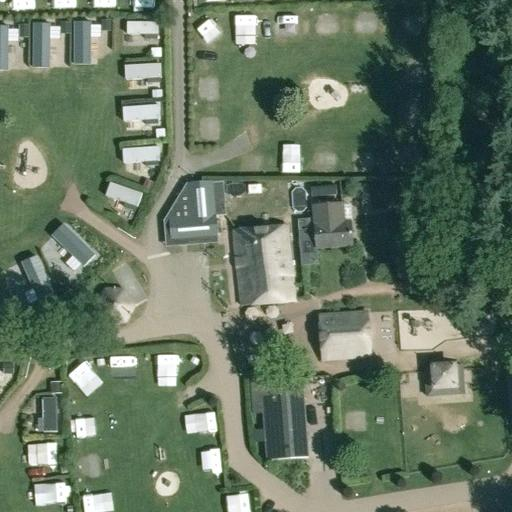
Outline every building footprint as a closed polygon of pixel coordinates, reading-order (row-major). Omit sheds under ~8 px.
[(237,17),(237,38),(254,37),(254,17),(237,17)] [(275,40),(296,40),(297,18),(276,17),(275,40)] [(315,39),(336,40),(337,19),(316,18),(315,39)] [(375,41),(376,19),(355,19),(355,40),(375,41)] [(109,21),(101,21),(101,33),(109,33),(109,21)] [(89,58),(89,22),(76,22),(76,58),(89,58)] [(129,35),(157,35),(157,24),(129,23),(129,35)] [(49,24),(35,24),(35,68),(49,68),(49,24)] [(67,24),(59,24),(59,35),(67,35),(67,24)] [(161,49),(151,49),(151,58),(161,58),(161,49)] [(161,79),(160,65),(125,66),(125,80),(161,79)] [(207,80),(195,80),(194,105),(206,105),(207,80)] [(301,95),(306,113),(323,109),(318,90),(301,95)] [(162,91),(151,91),(152,100),(162,100),(162,91)] [(160,121),(159,107),(124,109),(125,122),(160,121)] [(195,141),(214,142),(215,121),(196,120),(195,141)] [(159,162),(158,149),(123,150),(124,164),(159,162)] [(261,177),(260,155),(237,156),(237,177),(261,177)] [(188,221),(169,222),(170,243),(217,239),(216,219),(227,218),(226,206),(225,183),(213,184),(185,186),(188,221)] [(402,189),(392,193),(396,204),(406,200),(402,189)] [(457,222),(483,221),(483,205),(456,206),(457,222)] [(316,251),(352,249),(350,224),(342,224),(341,207),(313,208),(316,251)] [(233,232),(241,309),(295,303),(286,226),(233,232)] [(96,261),(104,250),(76,230),(68,241),(96,261)] [(297,233),(299,249),(314,247),(311,231),(297,233)] [(69,295),(79,285),(54,260),(44,269),(69,295)] [(102,292),(96,304),(95,307),(95,310),(96,313),(101,323),(104,326),(107,327),(120,326),(123,326),(125,325),(127,323),(134,311),(134,308),(134,306),(126,292),(124,290),(121,289),(107,289),(104,290),(102,292)] [(14,318),(14,308),(5,308),(4,318),(14,318)] [(371,360),(368,311),(317,315),(321,363),(371,360)] [(400,318),(402,359),(424,358),(423,344),(411,344),(410,318),(400,318)] [(155,346),(154,386),(176,386),(176,347),(155,346)] [(128,387),(127,356),(110,356),(111,388),(128,387)] [(464,395),(462,365),(457,366),(456,363),(429,364),(429,368),(424,368),(426,398),(464,395)] [(12,375),(13,365),(3,364),(3,375),(12,375)] [(81,364),(67,377),(84,394),(98,381),(81,364)] [(260,460),(303,461),(304,392),(261,392),(260,460)] [(55,436),(55,402),(42,403),(43,437),(55,436)] [(196,415),(196,438),(215,438),(216,416),(196,415)] [(364,416),(342,415),(342,434),(364,434),(364,416)] [(73,419),(73,441),(103,440),(103,418),(73,419)] [(313,441),(316,468),(327,467),(324,440),(313,441)] [(58,446),(28,448),(29,469),(59,467),(58,446)] [(200,477),(221,475),(219,451),(199,452),(200,477)] [(74,458),(78,482),(98,478),(95,455),(74,458)] [(67,487),(37,489),(38,507),(68,506),(67,487)] [(109,511),(109,496),(81,497),(82,511),(109,511)] [(247,511),(247,496),(228,497),(228,511),(247,511)]
